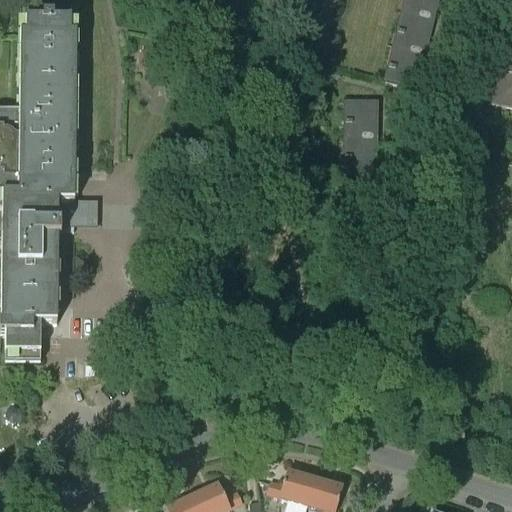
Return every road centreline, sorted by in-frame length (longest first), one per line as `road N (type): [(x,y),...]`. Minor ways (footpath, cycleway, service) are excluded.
road 1 (residential): [(37,511),(194,439),(242,429),(301,431),(394,462)]
road 2 (residential): [(394,462),(511,501)]
